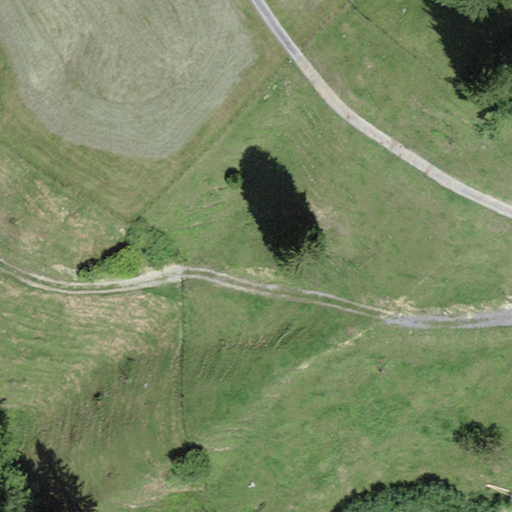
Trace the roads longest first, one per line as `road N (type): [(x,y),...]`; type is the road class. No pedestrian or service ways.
road 1 (track): [(0,262),(70,296),(116,298),(193,277),(408,318),(511,304)]
road 2 (track): [(511,208),(405,156),(328,93),(261,0)]
